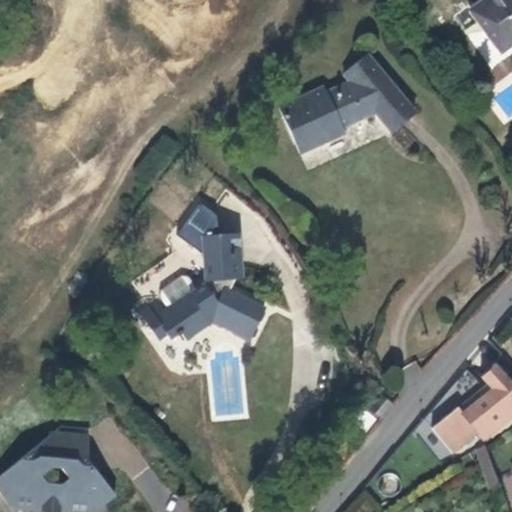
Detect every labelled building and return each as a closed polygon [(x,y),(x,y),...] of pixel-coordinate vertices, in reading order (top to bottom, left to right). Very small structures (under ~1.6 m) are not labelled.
[(511,0),(483,0),(503,33),(511,27),(511,0)] [(382,112),(400,135),(422,116),(374,57),(354,74),(359,83),(337,94),(335,88),(290,107),(310,153),(334,143),(332,134),(350,126),(382,112)] [(353,134),(350,126),(332,134),(334,143),(353,134)] [(161,316),(168,331),(174,339),(184,330),(190,339),(219,323),(252,343),(269,317),(232,294),(232,287),(246,277),(245,235),(212,236),(212,284),(207,286),(199,276),(187,275),(164,290),(172,306),(168,309),(161,297),(154,303),(150,297),(140,305),(152,323),(161,316)] [(160,335),(168,331),(161,316),(152,323),(160,335)] [(478,376),(483,383),(486,388),(458,413),(453,408),(452,406),(428,428),(448,453),(473,433),(478,438),(511,409),(511,389),(491,365),(478,376)] [(486,388),(483,383),(453,408),(458,413),(486,388)] [(370,400),(385,414),(395,401),(380,387),(370,400)] [(89,509),(102,510),(113,500),(85,464),(85,439),(52,436),(0,477),(0,498),(0,499),(16,496),(27,511),(74,511),(85,504),(89,509)] [(27,511),(16,496),(0,499),(10,511),(27,511)]
